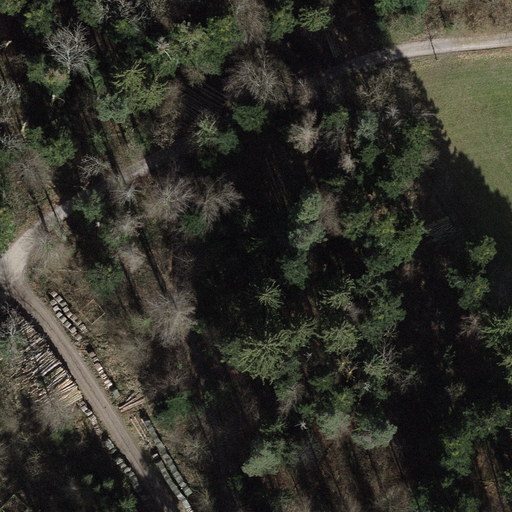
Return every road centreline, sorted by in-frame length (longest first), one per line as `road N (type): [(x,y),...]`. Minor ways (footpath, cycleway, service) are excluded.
road 1 (track): [(170,511),(41,317),(3,281),(57,218),(110,178),(299,86),(413,49),(511,39)]
road 2 (track): [(175,153),(173,217),(228,511)]
